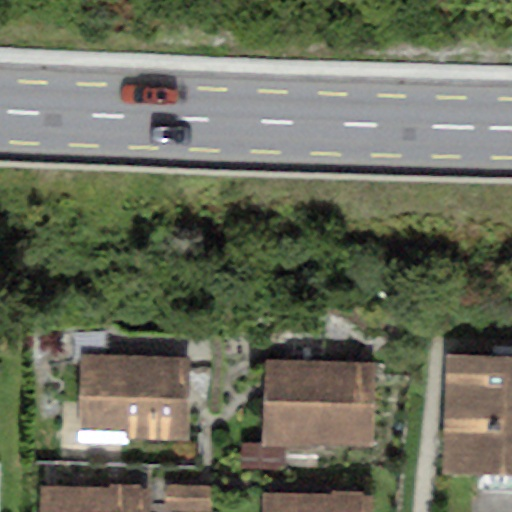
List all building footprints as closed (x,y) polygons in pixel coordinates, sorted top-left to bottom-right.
[(78,363),(78,450),(191,449),(191,362),(78,363)] [(511,364),(449,362),(444,481),(511,483),(511,364)] [(265,369),(265,456),(378,455),(378,368),(265,369)] [(37,495),(36,511),(149,511),(150,495),(37,495)] [(261,499),(261,511),(374,511),(374,499),(261,499)]
